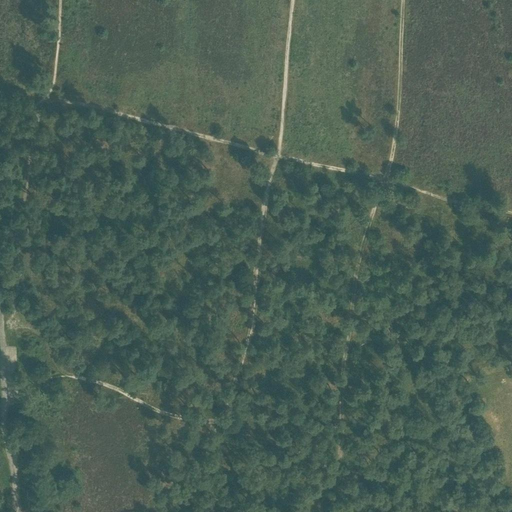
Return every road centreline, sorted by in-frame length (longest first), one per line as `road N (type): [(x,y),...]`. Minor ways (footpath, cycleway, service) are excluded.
road 1 (track): [(197,511),(211,444),(225,421),(271,149),(280,151),(292,0)]
road 2 (track): [(384,181),(395,136),(403,0)]
road 3 (track): [(326,466),(399,485),(456,511)]
